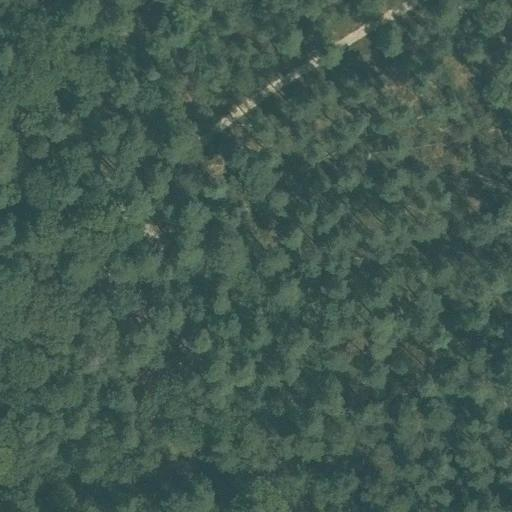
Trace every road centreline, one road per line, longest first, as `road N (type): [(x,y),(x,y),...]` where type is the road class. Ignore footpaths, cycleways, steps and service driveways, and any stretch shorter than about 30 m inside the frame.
road 1 (track): [(133,206),(235,339),(303,404),(354,493),(356,511)]
road 2 (track): [(411,0),(152,176),(133,206)]
road 3 (track): [(0,477),(243,458),(321,440)]
road 4 (track): [(133,206),(0,33)]
road 5 (track): [(0,249),(92,242),(127,226),(150,227)]
